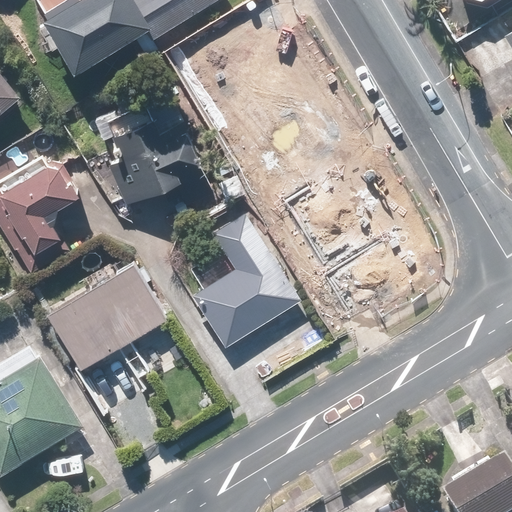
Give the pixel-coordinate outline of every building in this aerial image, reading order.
[(185,19),(185,18),(213,0),(72,0),(44,17),(76,70),(148,26),(155,37),(185,19)] [(276,44),(255,7),(181,50),(208,97),(256,68),(251,59),(276,44)] [(0,110),(21,93),(0,67),(0,110)] [(110,161),(126,201),(172,183),(181,205),(215,191),(185,118),(160,128),(155,115),(113,132),(123,157),(110,161)] [(340,205),(358,194),(344,170),(334,176),(321,153),(314,156),(302,135),(249,166),(261,187),(256,190),(312,287),(369,254),(340,205)] [(0,184),(0,218),(31,271),(70,248),(61,234),(63,233),(55,218),(52,220),(45,209),(58,202),(60,205),(82,191),(60,154),(2,188),(0,184)] [(269,243),(192,290),(226,345),(303,298),(269,243)] [(135,258),(49,308),(82,364),(118,344),(140,382),(183,357),(162,319),(168,315),(135,258)] [(0,374),(0,469),(1,472),(86,421),(42,349),(0,374)] [(511,511),(511,472),(505,461),(442,498),(450,511),(511,511)]
